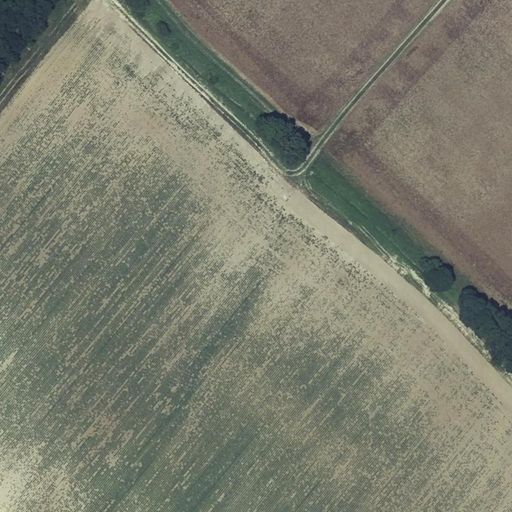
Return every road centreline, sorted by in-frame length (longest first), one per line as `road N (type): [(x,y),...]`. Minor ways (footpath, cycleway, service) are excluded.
road 1 (track): [(315,149),(163,0)]
road 2 (track): [(315,149),(445,0)]
